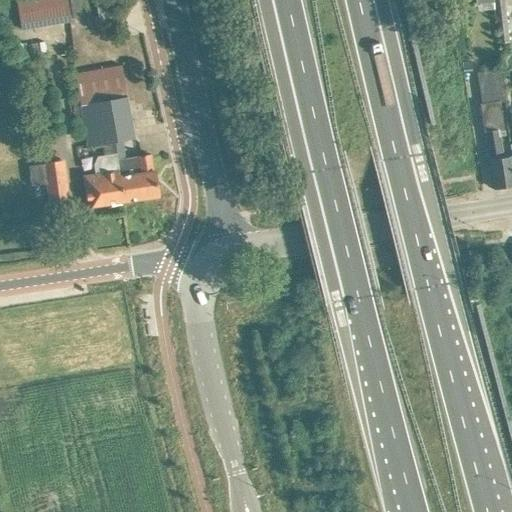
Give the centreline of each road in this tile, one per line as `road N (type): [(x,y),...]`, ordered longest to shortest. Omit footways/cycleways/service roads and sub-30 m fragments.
road 1 (trunk): [(488,511),(357,0)]
road 2 (trunk): [(283,0),(414,511)]
road 3 (tertiary): [(239,249),(511,206)]
road 4 (tertiary): [(239,249),(222,221),(174,0)]
road 5 (tertiary): [(245,511),(200,318),(203,276)]
road 6 (tertiary): [(0,284),(152,264),(203,276)]
